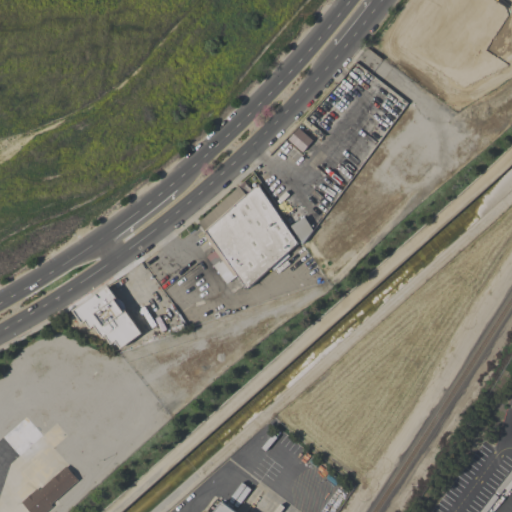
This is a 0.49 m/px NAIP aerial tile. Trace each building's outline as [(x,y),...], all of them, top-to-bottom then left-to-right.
[(302,152),(288,139),(298,128),(312,140),(302,152)] [(226,283),(205,256),(215,249),(205,235),(207,233),(199,221),(244,181),(252,190),(258,184),(298,242),(248,288),(238,274),(226,283)] [(291,226),(305,217),(313,230),(302,244),(291,226)] [(142,334),(107,286),(72,311),(81,324),(86,320),(91,327),(96,324),(111,344),(118,339),(124,348),(142,334)] [(25,463),(3,437),(26,416),(49,442),(25,463)] [(51,504),(53,506),(45,511),(29,511),(30,511),(21,501),(37,487),(38,489),(66,465),(78,480),(51,504)] [(214,511),(221,503),(233,511),(214,511)]
